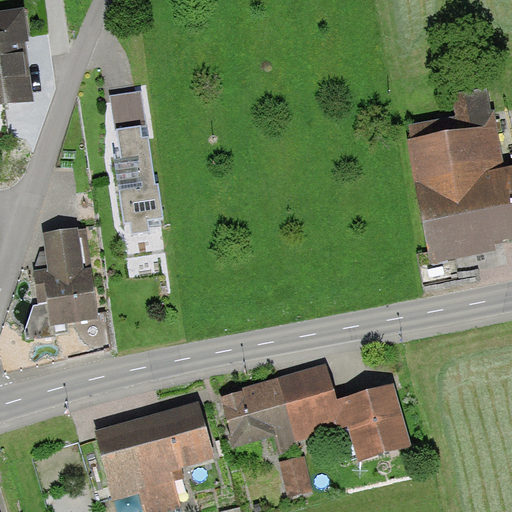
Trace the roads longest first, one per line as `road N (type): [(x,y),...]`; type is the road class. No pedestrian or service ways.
road 1 (primary): [(511,292),(166,362),(0,406)]
road 2 (residential): [(103,0),(23,209)]
